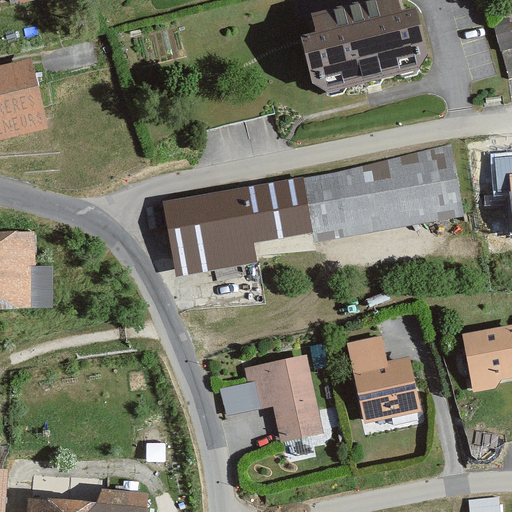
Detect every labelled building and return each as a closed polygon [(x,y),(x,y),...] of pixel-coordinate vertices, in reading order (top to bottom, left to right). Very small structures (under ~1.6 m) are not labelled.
[(389,4),(298,24),(304,51),(291,53),(296,74),(310,71),(311,75),(322,82),(416,61),(407,20),(394,23),(389,4)] [(495,30),(509,80),(511,78),(511,33),(510,26),(495,30)] [(0,135),(37,127),(21,56),(0,60),(0,135)] [(319,240),(464,213),(451,146),(307,173),(317,230),(319,240)] [(511,153),(489,155),(492,195),(510,193),(511,225),(511,153)] [(254,242),(317,230),(307,173),(164,199),(178,274),(258,259),(254,242)] [(26,235),(0,234),(0,309),(46,309),(45,265),(26,266),(26,235)] [(511,377),(511,332),(511,327),(464,337),(474,385),(511,377)] [(384,336),(349,344),(368,425),(426,411),(413,357),(390,362),(384,336)] [(310,355),(245,368),(254,411),(275,407),(283,443),(326,434),(310,355)] [(100,507),(25,502),(24,511),(147,511),(149,495),(102,492),(100,507)] [(499,511),(498,499),(471,501),(471,511),(499,511)]
